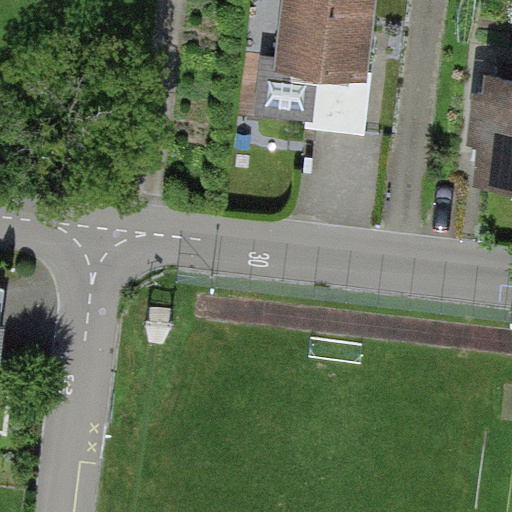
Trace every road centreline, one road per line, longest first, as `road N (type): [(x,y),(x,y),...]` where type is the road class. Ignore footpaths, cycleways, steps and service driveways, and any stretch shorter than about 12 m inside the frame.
road 1 (residential): [(104,230),(511,276)]
road 2 (residential): [(64,511),(104,230)]
